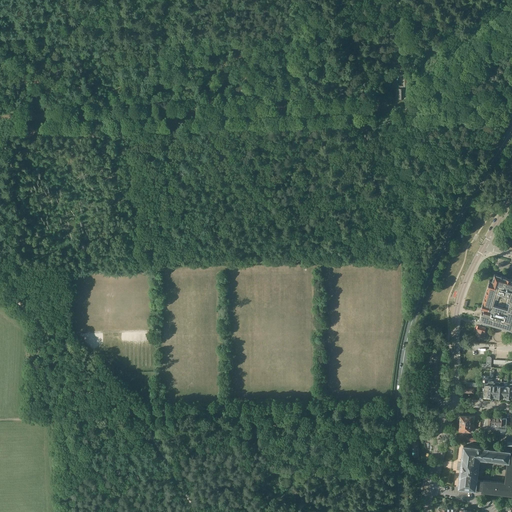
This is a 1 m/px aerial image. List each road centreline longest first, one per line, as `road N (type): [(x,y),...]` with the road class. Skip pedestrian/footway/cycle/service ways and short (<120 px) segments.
road 1 (primary): [(400,511),(398,375),(406,337),(448,237),(511,131)]
road 2 (residential): [(449,402),(456,310),(483,247)]
